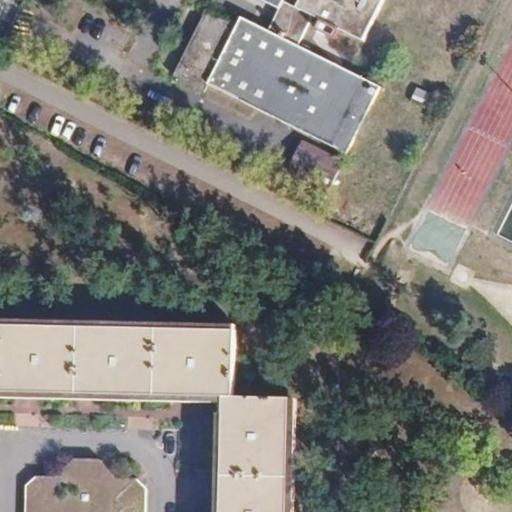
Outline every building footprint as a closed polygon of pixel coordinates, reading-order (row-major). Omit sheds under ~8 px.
[(280,8),(268,30),(274,33),(285,11),(309,23),(314,14),(299,6),(287,0),(283,2),(280,8)] [(301,0),(299,6),(314,14),(364,40),(383,0),(301,0)] [(298,45),(309,23),(285,11),(274,33),(268,30),(244,18),(239,27),(208,12),(175,76),(206,92),(210,84),(346,153),(379,87),(298,45)] [(342,162),(303,141),(288,170),(328,190),(342,162)] [(0,392),(225,398),(236,398),(237,331),(0,325),(0,392)] [(289,511),(291,399),(236,398),(225,398),(222,511),(289,511)] [(27,486),(26,511),(146,511),(147,489),(137,479),(118,478),(101,459),(76,459),(58,477),(36,476),(27,486)]
